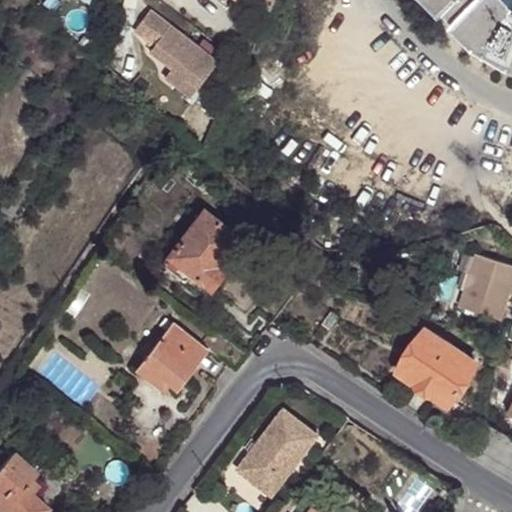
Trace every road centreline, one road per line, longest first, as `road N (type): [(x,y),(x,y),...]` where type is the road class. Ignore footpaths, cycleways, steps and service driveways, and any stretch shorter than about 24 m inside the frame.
road 1 (residential): [(150,511),(256,372),(279,360),(305,362),(511,502)]
road 2 (residential): [(511,105),(477,93),(385,0)]
